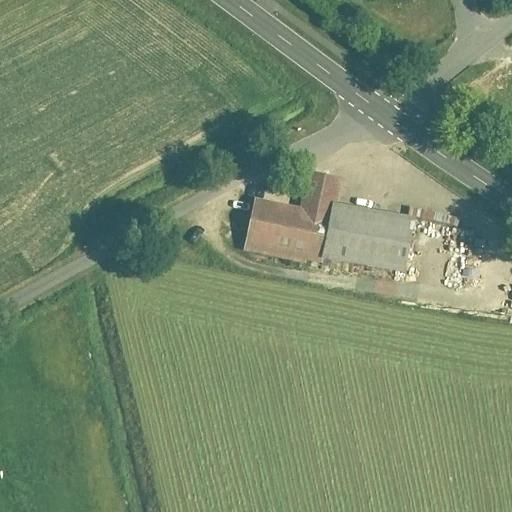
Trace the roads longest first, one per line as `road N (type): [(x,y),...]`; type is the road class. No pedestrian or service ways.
road 1 (residential): [(381,112),(282,148),(0,300)]
road 2 (tertiary): [(381,112),(228,0)]
road 3 (tertiary): [(511,197),(381,112)]
